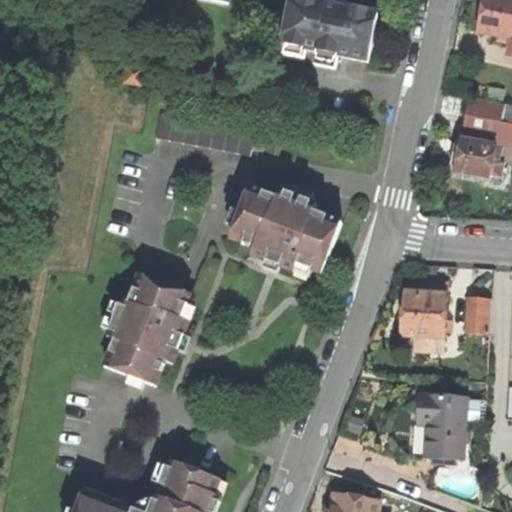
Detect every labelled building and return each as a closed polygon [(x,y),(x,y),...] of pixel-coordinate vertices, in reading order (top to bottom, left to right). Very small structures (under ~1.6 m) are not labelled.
[(341,62),(342,58),(369,64),(379,16),(328,6),(327,10),(313,7),(314,0),(292,0),(282,46),(286,47),(307,51),(315,53),(315,57),(318,58),(338,62),(341,62)] [(321,0),(319,0),(314,0),(313,7),(327,10),(328,6),(329,2),(321,0)] [(511,0),(479,0),(477,13),(473,33),(485,36),(484,43),(502,47),(504,40),(511,41),(511,0)] [(305,60),(307,51),(286,47),(284,56),(305,60)] [(337,71),(338,62),(318,58),(316,66),(337,71)] [(511,107),(465,98),(456,140),(454,152),(449,155),(447,165),(452,172),(485,179),(486,175),(497,177),(500,163),(495,162),(499,140),(511,142),(511,149),(510,158),(511,158),(511,107)] [(251,150),(262,152),(265,134),(160,114),(155,139),(250,157),(251,150)] [(289,187),(287,194),(296,198),(299,191),(289,187)] [(255,250),(252,257),(267,263),(282,268),(296,274),(299,266),(313,272),(323,276),(343,225),(314,214),(317,206),(312,204),(302,200),(296,198),(287,194),(280,192),(277,199),(250,189),(240,215),(234,230),(230,241),(255,250)] [(305,193),(302,200),(312,204),(315,197),(305,193)] [(227,227),(234,230),(240,215),(233,212),(227,227)] [(279,276),(282,268),(267,263),(264,270),(270,272),(279,276)] [(310,279),(313,272),(299,266),(296,274),(310,279)] [(146,383),(156,387),(165,364),(173,366),(178,352),(184,337),(189,324),(181,321),(187,306),(191,295),(140,276),(130,303),(123,300),(109,338),(116,341),(105,368),(131,378),(146,383)] [(402,283),(401,295),(444,297),(444,286),(402,283)] [(398,336),(441,339),(444,297),(401,295),(399,317),(398,336)] [(467,334),(486,335),(488,300),(469,299),(467,334)] [(195,309),(187,306),(181,321),(189,324),(195,309)] [(192,340),(184,337),(178,352),(186,355),(189,347),(192,340)] [(143,391),(146,383),(131,378),(128,386),(143,391)] [(421,385),(420,400),(461,402),(462,387),(421,385)] [(423,460),(458,462),(461,402),(420,400),(419,418),(419,427),(425,428),(423,460)] [(217,511),(223,498),(215,496),(220,482),(200,475),(189,470),(170,463),(168,469),(161,486),(151,511),(133,511),(86,493),(78,511),(217,511)] [(153,483),(161,486),(168,469),(160,465),(153,483)] [(191,466),(189,470),(200,475),(201,470),(191,466)] [(227,485),(220,482),(215,496),(223,498),(227,485)] [(373,511),(375,504),(332,497),(330,509),(329,511),(373,511)]
